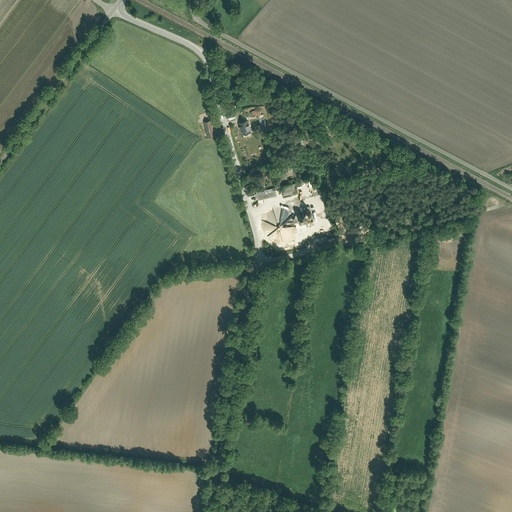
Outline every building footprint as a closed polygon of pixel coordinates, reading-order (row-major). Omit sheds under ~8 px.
[(268,128),(264,115),(259,117),(263,130),(268,128)] [(212,120),(205,122),(209,136),(216,135),(212,120)] [(249,120),(240,122),(243,133),(252,131),(249,120)] [(295,184),(282,187),(284,196),(297,193),(296,188),(295,184)] [(275,188),(257,193),(259,200),(277,196),(275,188)] [(301,214),(293,215),(294,221),(303,220),(304,221),(311,220),(310,207),(305,207),(305,212),(308,212),(308,215),(301,216),(301,214)] [(310,220),(303,222),(305,230),(312,228),(310,220)]
